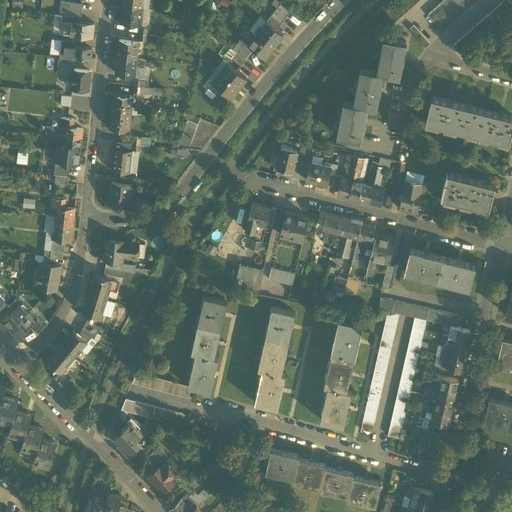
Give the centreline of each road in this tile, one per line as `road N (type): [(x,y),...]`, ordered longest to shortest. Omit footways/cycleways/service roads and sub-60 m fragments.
road 1 (residential): [(338,0),(172,201),(126,221),(86,218)]
road 2 (residential): [(253,180),(502,246)]
road 3 (residential): [(452,476),(211,411)]
road 4 (residential): [(452,476),(502,246)]
road 5 (residential): [(86,218),(109,0)]
road 6 (residential): [(19,363),(160,511)]
road 7 (residential): [(19,363),(60,321),(86,218)]
road 8 (residential): [(511,80),(437,53),(412,76),(400,126)]
